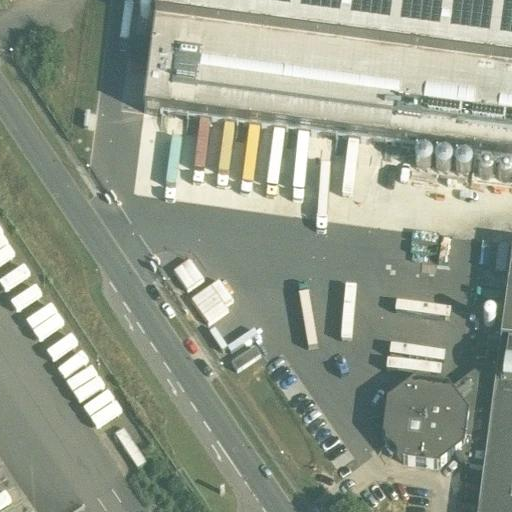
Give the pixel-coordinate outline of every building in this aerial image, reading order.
[(511,77),(511,0),(158,0),(154,31),(511,77)] [(511,77),(154,31),(143,117),(511,164),(511,77)] [(511,511),(511,250),(496,370),(483,474),(477,511),(511,511)] [(254,351),(231,367),(237,375),(260,359),(254,351)] [(413,386),(386,407),(382,441),(403,468),(437,473),(455,459),(464,471),(483,474),(496,370),(483,369),(450,395),(448,391),(413,386)] [(83,407),(83,423),(115,423),(115,407),(83,407)] [(146,464),(123,429),(113,435),(137,470),(146,464)] [(334,504),(340,511),(391,511),(365,479),(334,504)]
